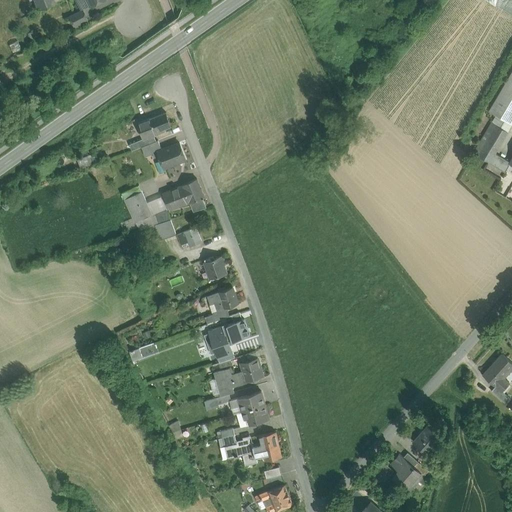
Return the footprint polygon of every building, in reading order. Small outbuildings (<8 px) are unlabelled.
[(33,0),(37,10),(55,3),(54,0),(33,0)] [(82,10),(69,17),(74,26),(87,19),(82,10)] [(511,72),(489,111),(496,115),(511,124),(511,123),(511,72)] [(166,112),(150,118),(153,127),(141,131),(143,139),(144,139),(154,135),(165,131),(164,129),(172,126),(166,112)] [(511,124),(496,115),(492,122),(508,131),(511,124)] [(492,122),(474,152),(489,162),(494,153),(508,131),(492,122)] [(154,135),(144,139),(143,139),(139,140),(141,147),(156,141),(154,135)] [(156,141),(141,147),(145,156),(153,153),(155,158),(160,156),(158,151),(162,149),(158,140),(156,141)] [(162,149),(158,151),(160,156),(165,168),(186,159),(179,142),(162,149)] [(510,162),(494,153),(489,162),(505,171),(510,163),(510,162)] [(75,159),(78,167),(91,163),(88,155),(75,159)] [(197,178),(183,184),(183,185),(163,192),(170,210),(190,202),(204,197),(205,196),(197,178)] [(139,184),(122,192),(125,199),(131,196),(142,191),(139,184)] [(142,191),(131,196),(125,199),(134,217),(136,220),(152,213),(142,191)] [(204,197),(190,202),(194,211),(207,207),(203,198),(204,198),(204,197)] [(171,219),(156,224),(158,232),(161,239),(176,233),(171,219)] [(136,220),(126,225),(129,230),(138,226),(136,220)] [(156,224),(149,226),(152,234),(158,232),(156,224)] [(196,227),(177,234),(182,244),(189,242),(190,245),(194,244),(195,246),(200,244),(199,242),(201,241),(196,227)] [(222,255),(214,258),(214,256),(205,259),(208,269),(207,269),(210,278),(227,272),(224,264),(225,264),(222,255)] [(233,286),(207,295),(210,304),(215,303),(217,309),(217,310),(225,307),(239,302),(233,286)] [(225,307),(217,310),(217,309),(212,311),(213,314),(215,318),(228,314),(225,307)] [(207,323),(215,320),(216,320),(215,318),(213,314),(205,317),(207,323)] [(216,320),(215,320),(217,328),(209,331),(216,352),(221,351),(221,350),(231,347),(230,343),(234,341),(234,342),(235,342),(234,340),(250,334),(244,318),(231,323),(228,315),(216,320)] [(221,351),(216,352),(218,358),(219,358),(230,355),(234,353),(231,347),(221,350),(221,351)] [(139,348),(130,351),(134,360),(142,357),(139,348)] [(511,361),(502,353),(483,375),(495,386),(501,392),(502,391),(509,383),(503,377),(511,367),(511,361)] [(257,357),(242,361),(244,370),(247,378),(247,380),(262,376),(257,357)] [(231,359),(220,362),(221,367),(224,366),(224,367),(233,364),(231,359)] [(231,367),(214,372),(219,389),(233,385),(233,386),(242,383),(241,380),(247,378),(244,370),(233,373),(231,367)] [(233,385),(219,389),(221,395),(229,393),(234,391),(233,386),(233,385)] [(511,398),(502,391),(501,392),(495,386),(491,390),(506,404),(511,398)] [(261,390),(240,397),(243,410),(265,404),(261,390)] [(221,395),(217,397),(219,403),(231,400),(229,393),(221,395)] [(243,410),(237,412),(241,426),(250,423),(251,423),(269,418),(265,404),(243,410)] [(171,422),(174,433),(180,431),(177,420),(171,422)] [(428,425),(413,441),(419,446),(425,452),(439,436),(428,425)] [(233,427),(221,430),(223,437),(235,434),(233,427)] [(237,443),(225,446),(228,458),(245,454),(263,449),(279,445),(276,431),(259,435),(261,444),(254,445),(253,442),(251,443),(249,437),(236,440),(237,443)] [(235,434),(223,437),(219,438),(221,446),(225,446),(237,443),(236,440),(235,434)] [(279,445),(263,449),(264,455),(265,460),(282,456),(279,445)] [(425,452),(419,446),(415,450),(424,458),(427,454),(425,452)] [(263,449),(245,454),(247,461),(257,458),(257,456),(264,455),(263,449)] [(405,457),(400,453),(393,461),(398,465),(396,467),(399,469),(393,477),(394,478),(393,479),(397,483),(398,482),(407,489),(421,473),(421,472),(404,458),(405,457)] [(429,470),(409,453),(405,457),(404,458),(421,472),(421,473),(424,476),(429,470)] [(393,470),(384,462),(380,467),(388,475),(393,470)] [(279,466),(265,470),(267,478),(281,474),(279,466)] [(281,474),(267,478),(269,485),(284,481),(281,474)] [(285,484),(269,490),(271,496),(274,503),(276,509),(292,502),(285,484)] [(269,490),(256,495),(258,501),(263,499),(271,496),(269,490)] [(271,496),(263,499),(267,506),(274,503),(271,496)] [(381,511),(370,502),(361,511),(381,511)] [(274,503),(267,506),(269,511),(276,509),(274,503)]
